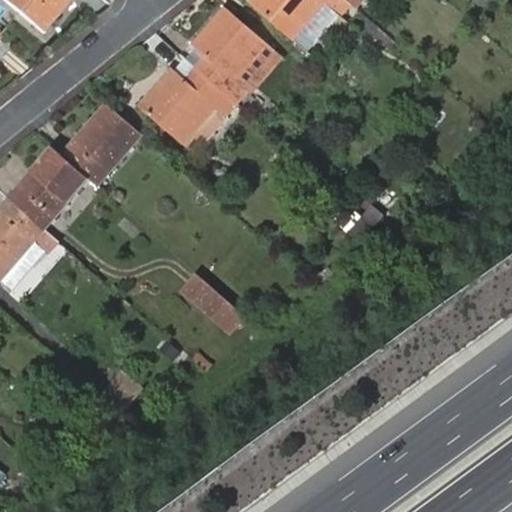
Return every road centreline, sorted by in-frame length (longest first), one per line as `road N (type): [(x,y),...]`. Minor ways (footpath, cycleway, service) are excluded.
road 1 (motorway): [(511,394),(352,511)]
road 2 (residential): [(0,121),(148,0)]
